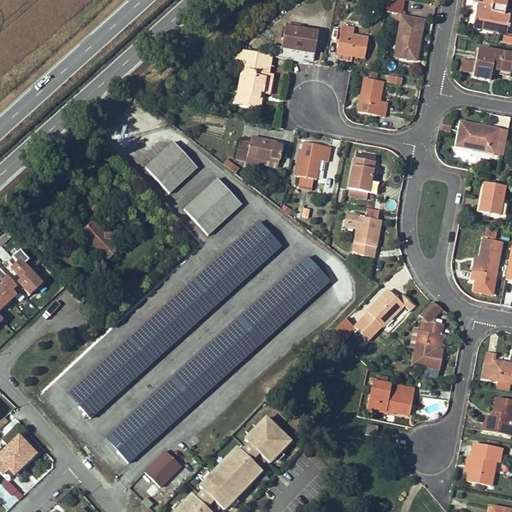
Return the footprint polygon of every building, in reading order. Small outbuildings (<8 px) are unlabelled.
[(404,0),(402,0),(389,0),(387,12),(401,15),(404,0)] [(472,28),(506,34),(510,15),(491,12),(492,5),(478,2),(472,28)] [(422,22),(401,18),(393,57),(414,62),(422,22)] [(281,47),(314,53),(318,32),(299,29),(300,25),(285,23),(281,47)] [(341,26),(335,53),(337,54),(336,59),(349,62),(350,56),(362,59),(366,38),(351,35),(353,28),(341,26)] [(511,45),(511,38),(502,37),(501,43),(511,45)] [(492,69),(510,73),(511,60),(511,55),(478,49),(473,74),(472,77),(490,80),(491,74),(492,69)] [(268,74),(271,57),(243,51),(234,103),(259,108),(261,99),(259,99),(260,93),(268,95),(272,75),(268,74)] [(473,74),(475,62),(462,59),(460,71),(473,74)] [(401,79),(392,77),(390,84),(399,86),(401,79)] [(364,79),(357,112),(382,118),(386,103),(379,101),(383,83),(364,79)] [(450,133),(452,122),(442,121),(441,132),(450,133)] [(456,147),(503,155),(508,132),(461,123),(456,147)] [(246,156),(278,163),(282,144),(250,137),(249,143),(238,141),(234,159),(245,161),(246,156)] [(144,168),(168,195),(197,169),(173,143),(144,168)] [(303,143),(296,177),(299,177),(297,185),(311,188),(313,180),(315,180),(319,161),(326,162),(329,148),(303,143)] [(277,169),(278,163),(246,156),(245,161),(257,164),(277,169)] [(367,193),(369,182),(373,162),(354,158),(347,189),(348,189),(347,196),(365,200),(367,193)] [(226,160),(223,165),(235,174),(239,170),(226,160)] [(216,180),(183,211),(206,237),(240,207),(216,180)] [(379,184),(369,182),(367,193),(376,195),(379,184)] [(499,217),(501,205),(504,188),(484,184),(479,213),(499,217)] [(106,202),(100,196),(94,202),(99,208),(106,202)] [(507,206),(501,205),(499,217),(498,219),(504,220),(507,206)] [(300,216),(308,218),(310,209),(303,207),(300,216)] [(351,251),(355,255),(372,258),(379,222),(374,221),(375,216),(366,214),(365,219),(358,217),(351,251)] [(90,420),(280,247),(257,222),(68,395),(90,420)] [(81,232),(107,261),(118,250),(110,240),(116,235),(110,228),(104,234),(92,222),(81,232)] [(494,240),(495,231),(484,229),(483,238),(494,240)] [(495,295),(504,242),(494,240),(483,238),(480,257),(474,256),(470,279),(476,280),(474,292),(495,295)] [(0,290),(25,268),(11,252),(0,261),(0,290)] [(128,464),(328,282),(306,258),(106,440),(128,464)] [(142,283),(132,277),(121,293),(130,299),(142,283)] [(368,314),(353,329),(366,341),(380,327),(381,328),(403,307),(408,311),(413,306),(403,295),(398,301),(388,291),(366,313),(368,314)] [(430,303),(421,313),(429,322),(441,310),(439,308),(430,303)] [(353,329),(345,320),(331,334),(342,344),(350,337),(347,335),(353,329)] [(436,333),(439,334),(441,326),(420,322),(418,331),(414,348),(411,364),(438,370),(442,351),(438,350),(433,349),(436,333)] [(410,348),(414,348),(418,331),(413,330),(410,348)] [(441,334),(439,334),(436,333),(433,349),(438,350),(441,334)] [(508,383),(511,383),(511,364),(493,360),(495,354),(486,352),(481,377),(498,381),(497,387),(507,390),(508,383)] [(376,382),(371,381),(365,411),(374,412),(374,410),(408,416),(412,396),(393,393),(394,386),(386,384),(387,377),(378,375),(377,379),(376,382)] [(413,389),(394,386),(393,393),(412,396),(413,389)] [(495,418),(490,417),(484,416),(481,431),(511,438),(511,425),(511,426),(511,425),(511,402),(494,399),(491,413),(496,414),(495,418)] [(270,463),(293,439),(266,414),(243,438),(248,443),(244,448),(254,457),(258,452),(270,463)] [(368,425),(368,435),(377,435),(377,425),(368,425)] [(18,437),(0,453),(0,473),(1,475),(7,469),(11,473),(22,463),(24,465),(35,454),(18,437)] [(237,444),(197,484),(198,485),(172,511),(213,511),(207,506),(214,500),(224,510),(264,470),(237,444)] [(472,450),(471,457),(482,459),(484,453),(472,450)] [(482,459),(471,457),(467,472),(465,482),(490,486),(495,462),(498,462),(499,454),(484,451),(484,453),(482,459)] [(164,452),(144,473),(159,488),(180,467),(164,452)] [(22,463),(11,473),(13,475),(24,465),(22,463)]
